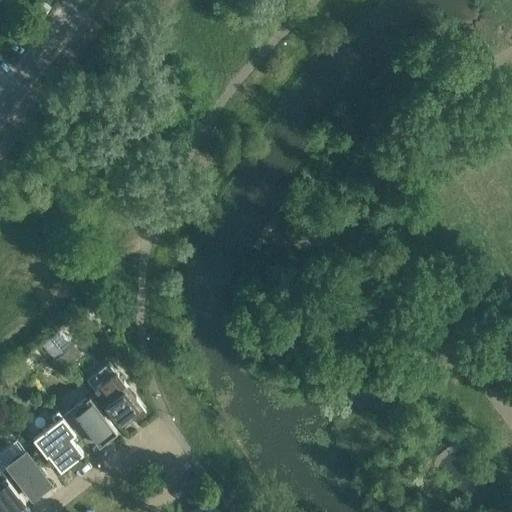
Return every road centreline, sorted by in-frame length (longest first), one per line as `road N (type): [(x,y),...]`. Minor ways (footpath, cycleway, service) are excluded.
road 1 (residential): [(45,511),(133,446),(160,437),(177,445),(182,468),(145,511)]
road 2 (tertiary): [(0,112),(85,0)]
